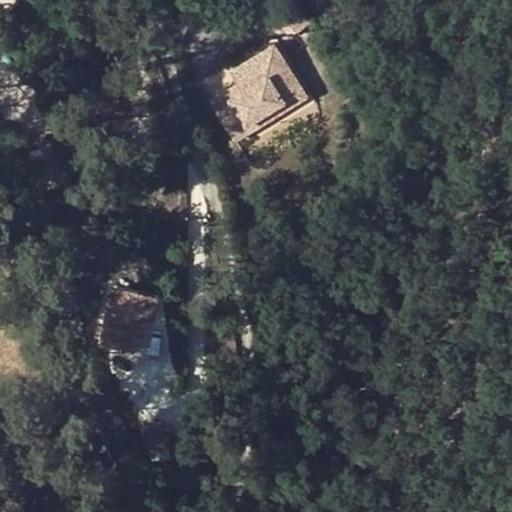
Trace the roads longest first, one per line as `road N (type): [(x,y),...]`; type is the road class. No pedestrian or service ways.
road 1 (track): [(228,511),(256,341),(229,210),(202,151)]
road 2 (residential): [(202,151),(127,0)]
